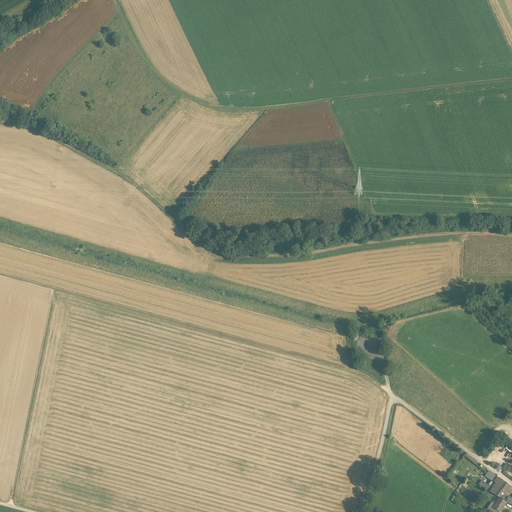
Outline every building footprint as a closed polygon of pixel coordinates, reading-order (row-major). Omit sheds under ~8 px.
[(452,473),(456,476),(462,468),(458,465),(452,473)] [(494,476),(489,472),(486,477),(491,481),(494,476)] [(510,488),(494,476),(491,481),(488,485),(487,487),(503,497),(504,495),(510,488)] [(503,497),(487,487),(485,489),(493,495),(502,500),(505,496),(504,495),(503,497)] [(511,500),(505,496),(502,500),(511,506),(511,500)] [(495,504),(494,506),(493,507),(492,509),(497,511),(501,511),(506,504),(498,499),(495,504)] [(494,506),(495,504),(492,503),(487,510),(491,511),(497,511),(492,509),(493,507),(494,506)]
